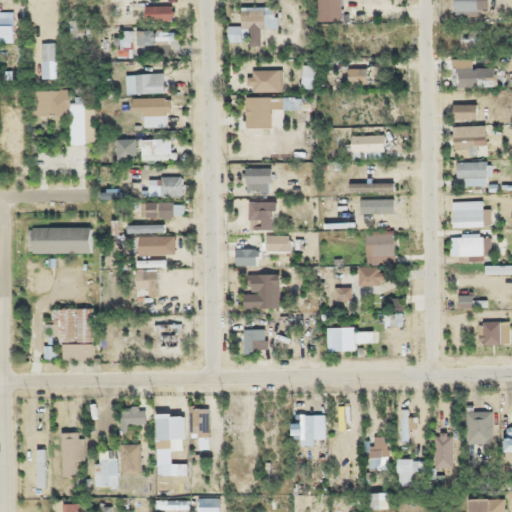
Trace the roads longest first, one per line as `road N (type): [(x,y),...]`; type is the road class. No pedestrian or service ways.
road 1 (residential): [(511,369),(5,380)]
road 2 (residential): [(216,376),(209,0)]
road 3 (residential): [(433,371),(426,0)]
road 4 (residential): [(3,194),(7,511)]
